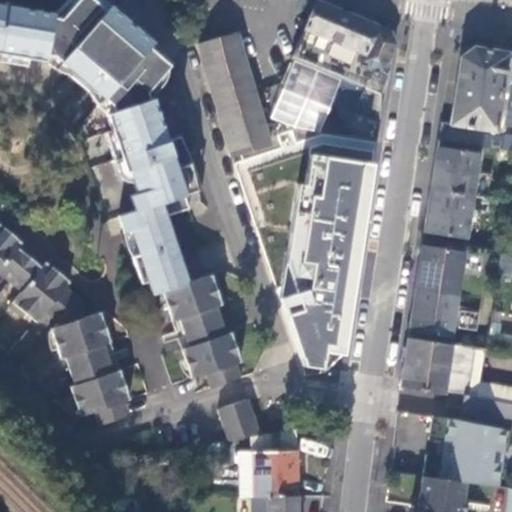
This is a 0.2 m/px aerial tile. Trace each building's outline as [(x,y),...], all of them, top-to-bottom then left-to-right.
[(167,141),(152,95),(167,77),(168,67),(169,66),(148,48),(153,42),(127,19),(122,25),(111,16),(92,0),(69,0),(65,3),(55,14),(0,3),(0,53),(44,62),(45,54),(53,56),(110,104),(112,112),(105,114),(125,172),(129,171),(137,194),(128,197),(133,212),(116,218),(121,232),(130,229),(138,254),(131,256),(141,284),(147,281),(152,295),(162,292),(188,283),(165,217),(189,209),(184,195),(203,189),(192,158),(183,136),(167,141)] [(395,45),(392,32),(317,1),(294,57),(345,79),(336,103),(382,121),(386,94),(383,93),(389,75),(385,70),(395,45)] [(237,34),(199,44),(232,154),(270,143),(237,34)] [(502,99),(508,100),(511,100),(511,51),(475,46),(460,58),(452,123),(497,130),(498,125),(507,126),(507,124),(511,124),(511,123),(511,107),(507,107),(501,107),(502,99)] [(53,56),(45,54),(44,62),(48,65),(52,68),(57,71),(64,75),(70,77),(88,92),(90,96),(96,105),(100,110),(105,114),(112,112),(110,104),(53,56)] [(443,129),(442,140),(486,146),(487,135),(443,129)] [(486,146),(507,149),(508,137),(487,135),(486,146)] [(480,154),(438,147),(432,189),(474,196),(480,154)] [(342,354),(372,162),(312,153),(307,186),(299,185),(280,308),(305,376),(324,373),(342,354)] [(467,238),(474,196),(432,189),(425,231),(467,238)] [(0,271),(1,271),(24,290),(11,305),(24,315),(27,312),(39,322),(47,311),(60,320),(61,324),(51,328),(57,346),(64,344),(68,356),(73,354),(83,382),(78,383),(82,395),(76,398),(82,415),(95,412),(100,424),(130,415),(126,401),(131,399),(128,390),(126,389),(120,369),(113,371),(104,344),(110,342),(102,319),(104,319),(101,312),(86,317),(80,297),(66,286),(72,281),(57,270),(53,276),(42,267),(20,249),(8,239),(12,233),(0,223),(0,271)] [(138,254),(130,229),(121,232),(123,239),(125,245),(131,256),(138,254)] [(25,244),(12,233),(8,239),(20,249),(25,244)] [(466,246),(424,238),(417,288),(458,294),(466,246)] [(53,276),(57,270),(46,261),(42,267),(53,276)] [(221,305),(211,275),(188,283),(162,292),(168,312),(172,322),(179,319),(183,333),(220,320),(216,307),(221,305)] [(472,297),(458,294),(417,288),(411,324),(452,331),(456,306),(470,307),(472,297)] [(492,318),(495,300),(486,299),(483,317),(492,318)] [(241,363),(231,333),(225,335),(220,320),(183,333),(188,347),(181,350),(191,379),(205,375),(210,388),(240,378),(236,364),(241,363)] [(452,345),(409,338),(401,387),(444,394),(445,390),(452,345)] [(61,358),(68,356),(64,344),(57,346),(61,358)] [(467,393),(473,349),(452,345),(445,390),(467,393)] [(71,386),(76,398),(82,395),(78,383),(71,386)] [(253,436),(261,435),(254,414),(250,399),(221,408),(231,440),(253,436)] [(462,422),(432,417),(428,440),(445,443),(442,458),(426,455),(423,477),(465,483),(496,487),(506,429),(484,425),(462,422)] [(253,436),(254,451),(253,498),(297,496),(299,496),(299,467),(298,466),(297,450),(298,434),(297,428),(261,435),(253,436)] [(241,498),(253,498),(254,451),(240,451),(241,498)] [(99,465),(83,468),(103,491),(114,480),(99,465)] [(461,511),(465,483),(423,477),(419,505),(412,504),(411,511),(461,511)] [(297,511),(297,496),(253,498),(253,511),(297,511)]
